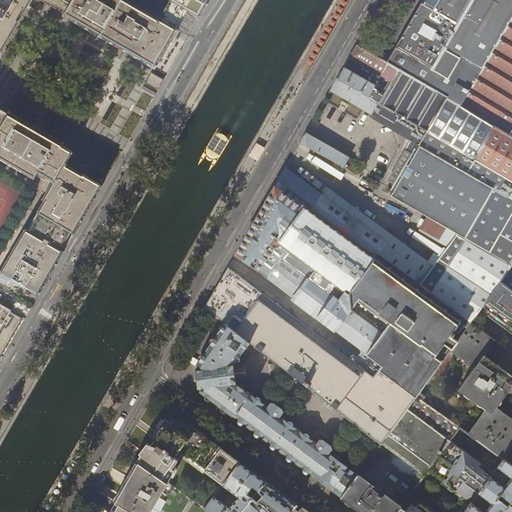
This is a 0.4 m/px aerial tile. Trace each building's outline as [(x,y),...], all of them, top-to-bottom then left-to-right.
[(0,0),(0,33),(19,0),(0,0)] [(69,4),(68,4),(70,0),(19,0),(0,33),(0,54),(1,54),(28,7),(32,0),(40,0),(56,9),(62,13),(62,14),(151,66),(155,68),(173,37),(165,32),(163,36),(152,54),(68,6),(69,4)] [(70,0),(68,4),(69,4),(68,6),(152,54),(163,36),(165,32),(173,37),(178,29),(175,27),(159,18),(148,12),(127,0),(70,0)] [(186,7),(173,0),(169,0),(165,7),(159,18),(175,27),(181,16),(186,7)] [(209,0),(173,0),(186,7),(201,16),(209,0)] [(391,55),(386,62),(461,105),(511,17),(511,0),(422,0),(417,10),(391,55)] [(511,17),(461,105),(493,125),(509,135),(509,134),(511,130),(511,17)] [(341,71),(337,78),(474,158),(493,125),(461,105),(386,62),(357,45),(349,57),(392,82),(384,95),(373,89),(375,86),(344,67),(341,71)] [(151,72),(142,88),(155,95),(157,91),(164,80),(151,72)] [(509,135),(493,125),(474,158),(337,78),(330,90),(374,116),(373,119),(410,140),(511,200),(511,136),(509,134),(509,135)] [(37,172),(52,180),(63,162),(70,150),(66,148),(62,146),(64,143),(39,128),(36,127),(33,125),(28,122),(9,111),(7,113),(1,123),(0,125),(0,158),(33,178),(37,172)] [(300,142),(354,173),(357,168),(353,166),(356,161),(306,133),(300,142)] [(511,264),(511,200),(410,140),(407,145),(407,146),(406,147),(406,148),(407,149),(407,150),(408,152),(409,152),(409,153),(411,154),(390,189),(384,185),(381,189),(448,228),(511,265),(511,264)] [(103,185),(63,162),(52,180),(47,190),(41,199),(43,200),(36,212),(39,213),(44,216),(62,227),(69,231),(74,234),(103,185)] [(285,168),(278,180),(378,254),(471,323),(471,322),(483,306),(511,265),(448,228),(442,238),(451,243),(430,272),(415,260),(419,254),(328,187),(322,195),(285,168)] [(378,254),(278,180),(276,184),(270,194),(271,194),(259,215),(258,214),(252,225),(235,254),(335,330),(350,311),(349,293),(378,254)] [(44,216),(39,213),(34,222),(29,231),(33,233),(53,245),(59,248),(64,239),(69,231),(62,227),(44,216)] [(14,248),(0,271),(0,286),(33,305),(64,251),(59,248),(53,245),(33,233),(29,231),(25,228),(14,248)] [(450,350),(471,323),(378,254),(349,293),(350,311),(335,330),(350,341),(363,350),(358,356),(354,362),(344,355),(296,319),(277,304),(257,290),(227,268),(216,288),(204,308),(224,323),(249,342),(380,443),(381,443),(416,396),(419,391),(450,350)] [(511,264),(511,265),(483,306),(495,315),(507,324),(504,327),(511,332),(511,264)] [(2,360),(33,305),(0,286),(0,358),(0,359),(2,360)] [(474,367),(483,354),(494,340),(471,322),(471,323),(450,350),(474,367)] [(232,365),(249,342),(224,323),(221,328),(197,365),(197,366),(198,367),(198,369),(196,370),(196,372),(200,374),(200,379),(201,383),(198,386),(198,389),(201,388),(201,390),(200,392),(232,416),(305,471),(321,482),(334,493),(340,497),(357,475),(338,461),(330,455),(333,451),(331,448),(323,441),(320,441),(317,445),(281,418),(283,414),(282,411),(274,405),(271,404),(268,408),(236,384),(236,383),(235,382),(232,380),(242,378),(240,369),(230,371),(233,367),(232,365)] [(491,413),(495,407),(511,385),(511,386),(511,375),(483,354),(474,367),(458,388),(485,408),(491,413)] [(272,364),(269,364),(270,372),(273,372),(274,376),(282,374),(281,372),(281,371),(282,370),(273,363),(272,364)] [(425,396),(419,391),(416,396),(422,401),(425,396)] [(459,428),(422,401),(416,396),(381,443),(424,475),(428,470),(459,428)] [(491,413),(485,408),(467,433),(502,459),(511,445),(511,418),(495,407),(491,413)] [(141,457),(138,461),(168,482),(175,470),(173,468),(183,455),(222,484),(239,461),(227,452),(194,428),(193,430),(188,426),(186,427),(180,423),(179,425),(173,420),(171,422),(166,418),(159,426),(161,427),(157,433),(159,434),(157,437),(150,446),(148,445),(143,453),(141,457)] [(401,507),(396,511),(463,511),(465,510),(471,502),(503,459),(502,459),(467,433),(459,428),(428,470),(462,496),(450,511),(432,511),(410,495),(401,507)] [(465,510),(466,511),(511,511),(511,465),(503,459),(471,502),(465,510)] [(168,482),(138,461),(126,482),(119,494),(115,501),(116,502),(133,511),(182,511),(190,498),(168,482)] [(249,469),(239,461),(222,484),(213,496),(214,497),(205,509),(209,511),(232,511),(233,511),(234,511),(238,511),(266,481),(263,479),(249,469)] [(360,511),(396,511),(401,507),(380,491),(381,489),(376,485),(374,487),(366,481),(357,474),(357,475),(340,497),(348,503),(356,509),(360,511)] [(289,511),(294,507),(297,504),(289,499),(281,493),(266,481),(238,511),(289,511)] [(133,511),(116,502),(114,506),(110,511),(133,511)]
